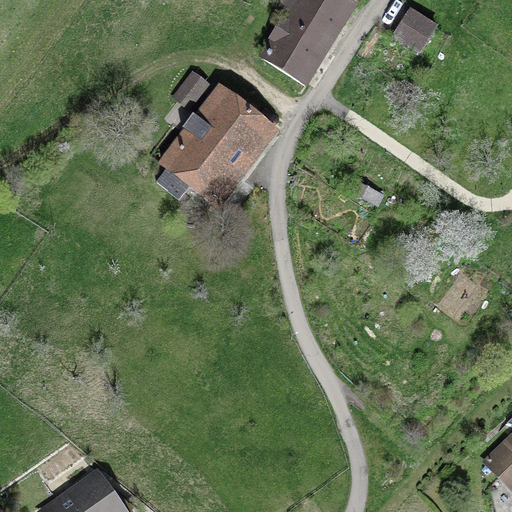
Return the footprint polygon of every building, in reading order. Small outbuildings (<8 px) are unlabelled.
[(292,13),(262,59),(304,86),(357,0),(285,0),(282,6),(292,13)] [(410,10),(393,36),(419,53),(436,27),(410,10)] [(174,99),(187,109),(188,109),(206,86),(193,75),(174,99)] [(218,89),(197,116),(188,109),(187,109),(174,126),(186,135),(162,166),(216,208),(275,132),(253,115),(256,110),(254,106),(249,105),(245,109),(218,89)] [(379,195),(357,183),(351,194),(374,206),(379,195)] [(511,418),(507,424),(511,426),(511,443),(491,463),(511,484),(511,418)] [(105,493),(93,476),(74,490),(79,496),(55,511),(124,511),(123,509),(128,504),(110,489),(105,493)]
